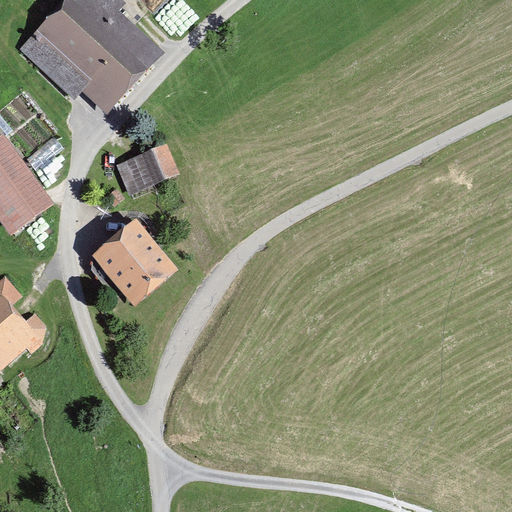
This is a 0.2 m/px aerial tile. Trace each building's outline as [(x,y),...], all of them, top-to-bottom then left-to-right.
[(169,54),(114,0),(70,0),(25,46),(103,122),(169,54)] [(10,140),(0,146),(0,220),(13,241),(58,211),(10,140)] [(167,148),(116,169),(129,202),(180,181),(167,148)] [(142,226),(96,261),(135,312),(181,278),(142,226)] [(0,384),(43,346),(0,296),(0,384)]
